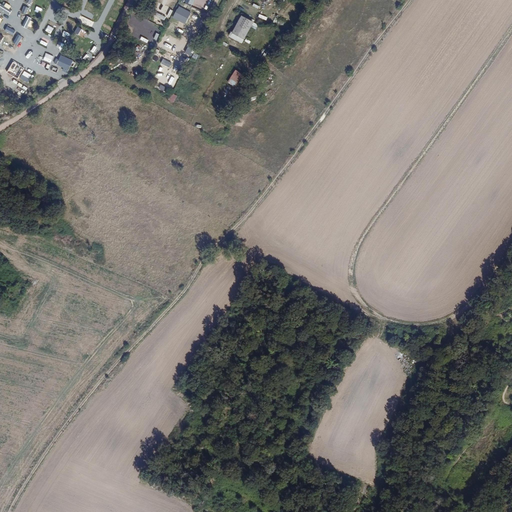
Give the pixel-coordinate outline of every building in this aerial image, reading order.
[(0,9),(9,15),(12,10),(9,9),(11,6),(5,3),(4,6),(0,3),(0,9)] [(180,5),(173,17),(184,24),(192,12),(180,5)] [(90,17),(97,20),(99,15),(92,12),(90,17)] [(240,15),(229,38),(242,44),(250,27),(256,29),(258,24),(240,15)] [(26,29),(32,20),(27,16),(21,25),(26,29)] [(73,31),(77,25),(70,22),(67,27),(73,31)] [(57,52),(60,46),(53,43),(51,49),(57,52)] [(55,64),(63,67),(61,71),(66,73),(70,66),(57,59),(55,64)] [(235,70),(227,83),(235,88),(243,74),(235,70)] [(27,83),(30,78),(21,74),(19,79),(27,83)] [(34,82),(40,84),(43,78),(37,75),(34,82)] [(171,94),(168,100),(173,103),(176,96),(171,94)]
